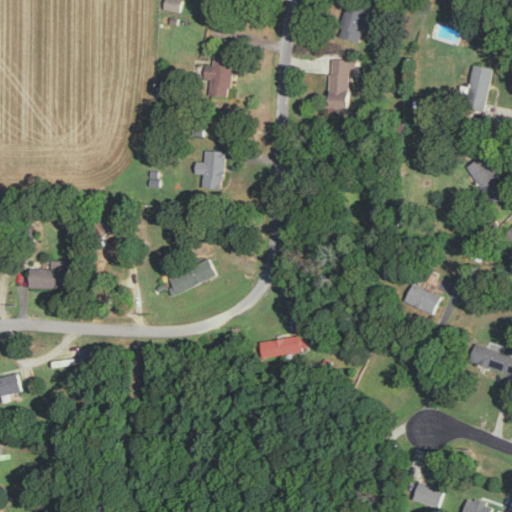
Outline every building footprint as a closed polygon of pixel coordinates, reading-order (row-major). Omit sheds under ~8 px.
[(185,0),(166,0),(165,6),(183,11),(185,0)] [(372,11),(352,5),(344,34),(363,40),(372,11)] [(210,62),(208,77),(218,78),(216,93),(233,95),(238,53),(218,51),(216,63),(210,62)] [(354,74),(357,74),(358,58),(334,57),(333,106),(354,106),(354,74)] [(496,66),(477,62),(471,96),(489,100),(496,66)] [(207,172),(207,188),(229,187),(228,158),(238,157),(238,149),(209,149),(209,160),(200,160),(201,173),(207,172)] [(498,204),(511,194),(511,190),(488,154),(472,164),(498,204)] [(175,294),(221,274),(213,256),(172,274),(176,284),(172,286),(175,294)] [(34,266),(35,286),(80,286),(80,270),(74,270),(74,258),(55,259),(55,266),(34,266)] [(411,301),(440,312),(446,293),(417,283),(411,301)] [(311,348),(308,333),(265,339),(267,354),(311,348)] [(511,352),(482,342),(476,359),(511,371),(511,352)] [(81,347),(82,364),(104,363),(103,347),(81,347)] [(0,396),(25,391),(20,371),(0,375),(0,396)] [(414,498),(443,504),(447,485),(419,479),(414,498)] [(493,511),(496,503),(468,496),(463,511),(493,511)]
